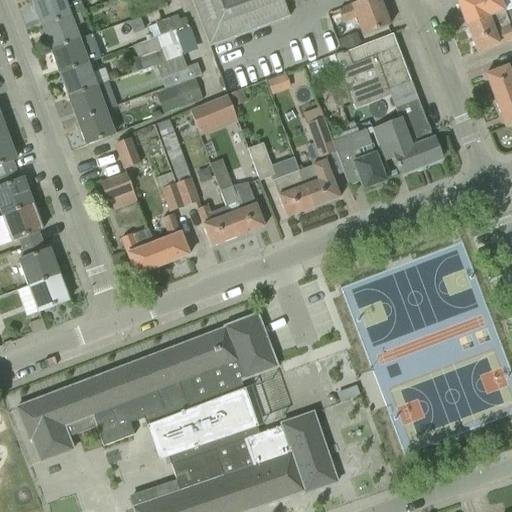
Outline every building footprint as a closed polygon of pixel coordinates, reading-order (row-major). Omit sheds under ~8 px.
[(41,0),(32,4),(40,27),(78,13),(78,14),(82,12),(78,1),(65,6),(62,0),(41,0)] [(166,8),(164,0),(165,0),(153,0),(134,7),(138,19),(144,16),(166,8)] [(190,0),(208,47),(258,28),(248,0),(190,0)] [(248,0),(258,28),(288,17),(282,0),(248,0)] [(338,11),(343,23),(356,18),(363,36),(389,26),(378,0),(363,0),(351,5),(351,6),(338,11)] [(455,0),(465,27),(503,12),(498,0),(455,0)] [(169,15),(175,31),(175,32),(187,27),(181,11),(169,15)] [(503,12),(465,27),(475,53),(511,39),(511,36),(508,25),(503,12)] [(40,27),(49,51),(78,41),(73,26),(82,23),(78,14),(78,13),(40,27)] [(142,71),(181,56),(184,55),(181,47),(193,42),(187,27),(175,32),(175,31),(133,46),(142,71)] [(410,83),(392,35),(373,42),(343,53),(342,52),(333,55),(354,111),(390,97),(388,91),(391,90),(410,83)] [(49,51),(58,75),(87,64),(86,63),(78,41),(49,51)] [(181,56),(142,71),(143,72),(140,73),(145,85),(141,87),(145,97),(193,79),(188,67),(185,68),(181,56)] [(136,57),(126,61),(130,73),(140,69),(136,57)] [(58,75),(67,98),(95,88),(95,87),(90,74),(98,72),(94,61),(86,63),(87,64),(58,75)] [(511,64),(484,76),(494,102),(511,95),(511,64)] [(155,94),(163,116),(201,102),(194,80),(155,94)] [(67,98),(76,122),(104,112),(104,111),(116,107),(106,84),(95,87),(95,88),(67,98)] [(511,95),(494,102),(504,129),(511,125),(511,95)] [(235,119),(226,97),(189,112),(198,134),(235,119)] [(440,161),(416,100),(389,110),(393,121),(371,130),(380,155),(382,161),(394,156),(397,164),(394,165),(394,166),(395,170),(398,169),(401,175),(440,161)] [(307,125),(318,159),(334,153),(318,107),(305,112),(310,124),(307,125)] [(104,112),(76,122),(85,146),(113,136),(104,112)] [(177,184),(175,185),(183,208),(197,202),(189,180),(168,120),(156,125),(177,184)] [(331,143),(348,187),(349,186),(347,183),(357,179),(362,190),(367,188),(368,192),(380,187),(379,184),(384,182),(374,155),(356,161),(353,152),(370,145),(365,130),(331,143)] [(0,176),(14,171),(11,162),(15,160),(5,134),(0,136),(0,176)] [(113,145),(122,170),(137,165),(128,140),(113,145)] [(247,150),(259,181),(274,176),(262,144),(247,150)] [(324,162),(298,172),(312,209),(338,199),(324,162)] [(32,205),(22,179),(18,181),(14,171),(0,176),(0,214),(1,217),(32,205)] [(312,209),(298,172),(282,178),(271,183),(285,219),(312,209)] [(171,173),(156,178),(160,190),(175,185),(171,173)] [(100,187),(107,203),(132,193),(126,178),(100,187)] [(183,208),(175,185),(160,190),(168,213),(183,208)] [(225,208),(236,238),(263,228),(249,190),(234,196),(231,187),(219,192),(225,208)] [(41,231),(32,205),(1,217),(10,243),(17,240),(21,249),(41,242),(37,233),(41,231)] [(236,238),(225,208),(210,214),(207,207),(196,211),(210,248),(236,238)] [(168,238),(152,244),(161,267),(188,257),(172,215),(161,219),(168,238)] [(161,267),(152,244),(147,229),(120,239),(134,277),(161,267)] [(17,261),(27,287),(58,276),(48,250),(44,251),(41,242),(21,249),(24,259),(17,261)] [(121,253),(110,258),(112,265),(124,261),(121,253)] [(58,276),(27,287),(16,292),(25,318),(67,302),(58,276)] [(259,436),(252,416),(240,381),(251,377),(276,368),(275,367),(256,316),(223,328),(224,329),(15,409),(16,410),(22,427),(27,440),(30,439),(39,463),(72,451),(66,436),(75,432),(76,435),(95,428),(102,447),(133,436),(129,424),(143,419),(158,461),(167,458),(179,492),(132,509),(133,511),(245,511),(275,502),(303,492),(304,494),(336,483),(311,414),(280,425),(281,428),(270,432),(259,436)] [(41,319),(28,324),(32,334),(45,329),(41,319)]
